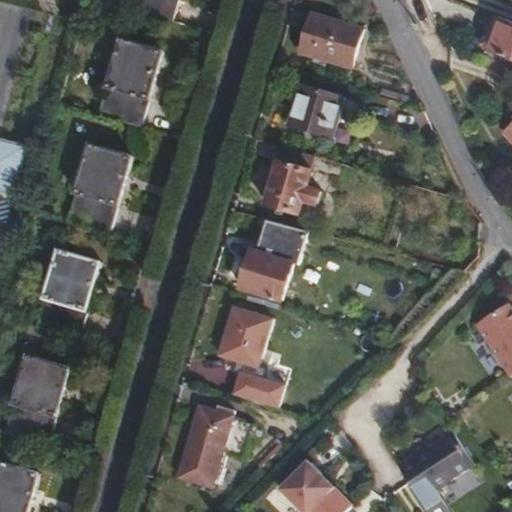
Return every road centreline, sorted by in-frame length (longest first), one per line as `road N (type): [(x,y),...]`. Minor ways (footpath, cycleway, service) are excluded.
road 1 (tertiary): [(109,511),(258,0)]
road 2 (residential): [(391,0),(504,240)]
road 3 (residential): [(504,240),(336,409)]
